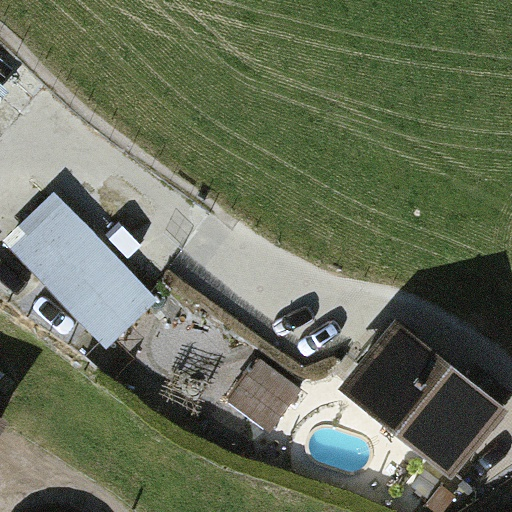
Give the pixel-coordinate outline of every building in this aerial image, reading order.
[(0,45),(0,105),(30,72),(0,45)] [(57,192),(6,240),(107,348),(158,300),(57,192)] [(466,376),(395,319),(339,389),(453,481),(509,411),(502,405),(511,392),(476,364),(466,376)] [(301,389),(259,359),(228,401),(270,431),(301,389)] [(0,435),(8,424),(0,418),(0,435)] [(467,493),(420,463),(394,503),(408,511),(447,511),(459,505),(467,493)]
